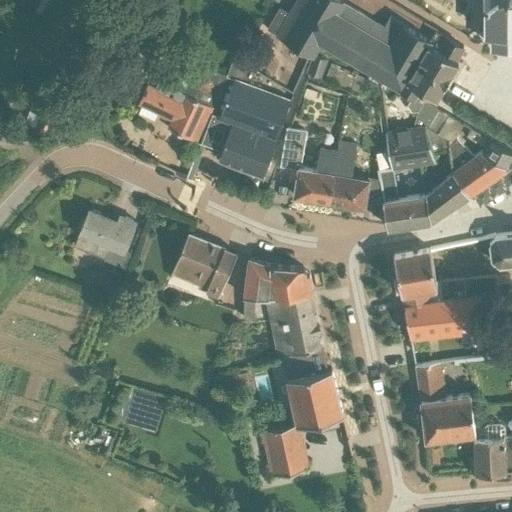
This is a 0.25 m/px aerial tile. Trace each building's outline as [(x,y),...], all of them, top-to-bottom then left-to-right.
[(346,2),(342,0),(297,0),(291,13),(280,7),(268,28),(285,38),(313,54),(315,55),(315,54),(323,42),(360,65),(385,24),(346,2)] [(511,0),(485,0),(486,32),(492,32),(492,45),(511,44),(511,0)] [(403,22),(404,21),(391,14),(385,24),(360,65),(400,90),(401,88),(413,96),(414,94),(420,85),(437,96),(447,79),(459,59),(457,58),(464,45),(438,31),(436,30),(431,38),(403,22)] [(327,59),(315,54),(315,55),(313,54),(307,72),(321,77),(327,59)] [(242,62),(238,60),(234,58),(226,76),(200,142),(202,143),(202,141),(224,149),(221,157),(220,156),(219,158),(264,175),(293,99),(248,82),(250,77),(246,75),(249,66),(242,62)] [(200,142),(226,76),(197,62),(193,70),(192,69),(187,79),(189,80),(188,82),(199,88),(195,98),(179,90),(180,87),(180,84),(178,81),(176,78),(173,76),(172,76),(168,75),(165,76),(163,77),(161,79),(156,89),(148,84),(146,87),(145,87),(144,90),(145,91),(140,101),(174,118),(170,127),(200,142)] [(333,62),(326,77),(351,88),(352,87),(363,92),(369,78),(358,73),(359,71),(354,69),(353,70),(333,62)] [(59,107),(40,100),(34,98),(25,122),(50,131),(59,107)] [(391,152),(389,153),(392,166),(392,169),(394,168),(435,159),(433,149),(447,146),(446,138),(425,123),(436,107),(432,105),(425,100),(416,116),(417,116),(412,125),(386,131),(391,152)] [(470,192),(479,185),(508,166),(480,153),(478,150),(474,153),(457,138),(456,137),(459,131),(443,121),(448,114),(436,107),(425,123),(446,138),(447,146),(449,145),(454,167),(452,170),(449,172),(470,192)] [(331,200),(341,139),(339,139),(337,149),(321,146),(317,167),(300,164),(307,129),(289,126),(282,164),(292,166),(291,178),(297,179),(295,194),(317,198),(321,201),(326,199),(329,200),(329,201),(330,202),(331,200)] [(511,158),(511,149),(479,131),(472,127),(467,136),(490,149),(488,153),(481,149),(478,150),(480,153),(508,166),(511,158)] [(383,186),(381,176),(379,176),(352,172),(357,142),(341,139),(331,200),(334,200),(338,203),(343,202),(365,205),(367,195),(383,197),(381,187),(383,186)] [(394,168),(392,169),(392,166),(379,168),(378,168),(379,176),(381,176),(383,186),(381,187),(383,197),(387,225),(427,219),(431,218),(422,192),(398,195),(397,184),(394,168)] [(431,218),(470,192),(449,172),(427,191),(422,192),(431,218)] [(125,249),(129,239),(137,220),(120,213),(118,219),(90,208),(75,244),(105,256),(105,258),(125,266),(131,251),(125,249)] [(238,252),(191,232),(189,232),(172,272),(200,283),(198,289),(219,298),(238,252)] [(511,263),(511,232),(496,234),(490,242),(492,259),(500,265),(511,263)] [(402,292),(404,302),(431,299),(429,290),(440,287),(431,247),(395,254),(402,292)] [(273,295),(271,264),(250,256),(247,264),(245,297),(256,296),(265,295),(273,295)] [(273,295),(314,291),(310,271),(304,266),(271,264),(273,295)] [(120,281),(113,276),(105,287),(111,292),(120,281)] [(273,295),(265,295),(266,302),(271,301),(285,354),(323,345),(325,344),(316,305),(314,291),(273,295)] [(511,324),(500,326),(496,291),(431,299),(404,302),(411,336),(492,327),(495,356),(511,354),(511,324)] [(255,302),(256,296),(245,297),(244,315),(256,315),(255,302)] [(333,367),(328,368),(323,345),(285,354),(282,354),(288,378),(285,379),(296,424),(344,412),(333,367)] [(426,438),(477,432),(471,391),(447,394),(441,359),(416,363),(422,398),(426,438)] [(238,385),(250,382),(247,370),(235,373),(238,385)] [(511,470),(511,434),(504,435),(504,426),(500,422),(489,423),(485,427),(480,437),(474,437),(474,452),(471,452),(471,472),(511,470)] [(311,464),(300,424),(263,434),(275,474),(311,464)]
